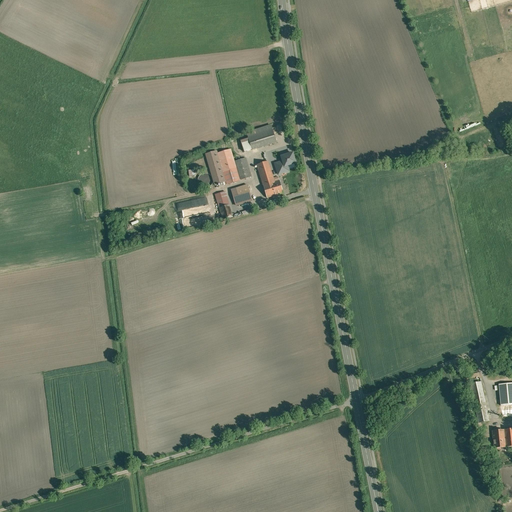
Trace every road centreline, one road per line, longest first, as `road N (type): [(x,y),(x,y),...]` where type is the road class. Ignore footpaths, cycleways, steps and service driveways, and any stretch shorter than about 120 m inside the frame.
road 1 (secondary): [(282,0),(355,401)]
road 2 (unclassified): [(355,401),(0,511)]
road 3 (unclassified): [(511,338),(355,401)]
